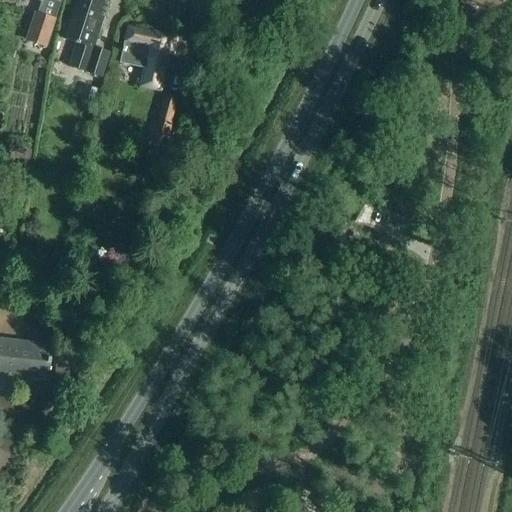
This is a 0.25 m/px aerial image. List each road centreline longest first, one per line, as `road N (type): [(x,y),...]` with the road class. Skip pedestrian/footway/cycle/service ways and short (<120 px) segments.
road 1 (primary): [(354,0),(181,333),(65,511)]
road 2 (primary): [(104,511),(333,100),(378,0)]
